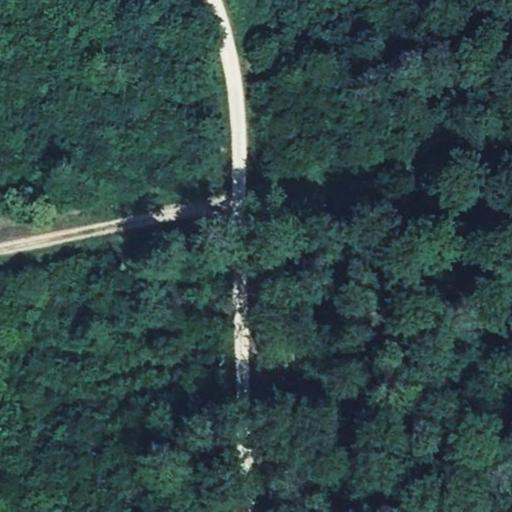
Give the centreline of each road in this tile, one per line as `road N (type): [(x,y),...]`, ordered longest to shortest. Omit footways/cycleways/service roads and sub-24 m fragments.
road 1 (track): [(253,511),(234,99),(208,0)]
road 2 (track): [(242,200),(0,245)]
